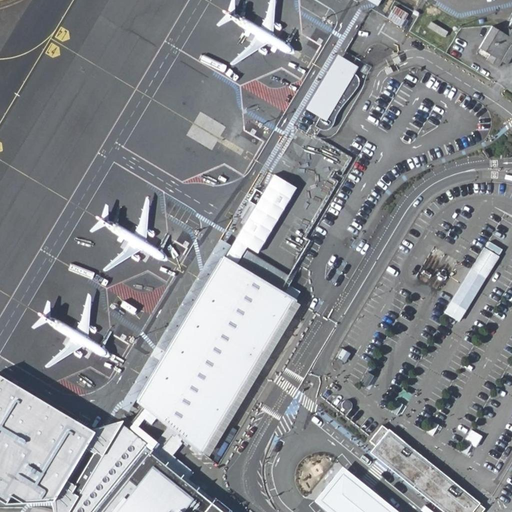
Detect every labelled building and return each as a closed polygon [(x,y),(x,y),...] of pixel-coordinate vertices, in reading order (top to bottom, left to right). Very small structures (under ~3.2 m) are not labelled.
[(390,2),(386,9),(399,17),(403,10),(390,2)] [(511,8),(508,17),(511,19),(503,15),(489,37),(497,42),(495,49),(506,54),(509,49),(511,51),(511,8)] [(305,104),(320,113),(314,123),(320,127),(323,128),(326,128),(329,128),(332,127),(335,124),(339,119),(345,107),(351,98),(359,89),(363,83),(364,80),(365,78),(364,76),(362,74),(355,69),(360,61),(343,51),(338,48),(305,104)] [(225,254),(238,262),(247,247),(259,253),(299,187),(275,173),(232,242),(225,254)] [(138,397),(222,253),(225,254),(232,242),(219,234),(118,403),(131,411),(139,398),(138,397)] [(247,247),(238,262),(279,286),(288,271),(259,253),(247,247)] [(445,312),(461,321),(464,315),(500,256),(484,247),(449,306),(445,312)] [(171,457),(174,454),(179,448),(187,438),(204,452),(257,361),(283,317),(296,296),(279,286),(238,262),(225,254),(222,253),(138,397),(139,398),(144,402),(131,418),(127,415),(70,511),(223,511),(206,498),(188,484),(194,476),(171,457)] [(366,390),(372,379),(367,376),(361,387),(366,390)] [(374,442),(370,448),(394,467),(425,491),(451,511),(480,511),(487,504),(382,421),(369,438),(374,442)] [(403,511),(344,465),(316,500),(331,511),(403,511)]
